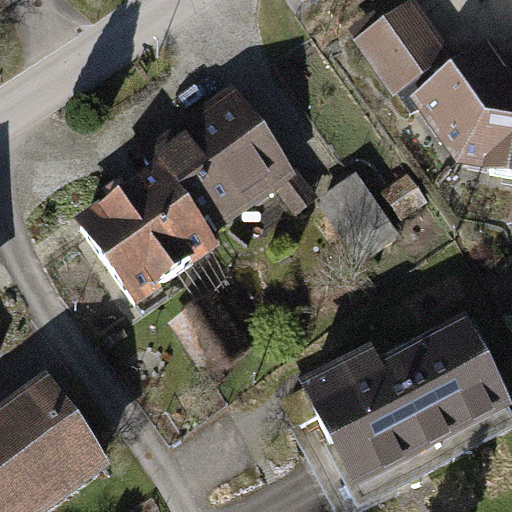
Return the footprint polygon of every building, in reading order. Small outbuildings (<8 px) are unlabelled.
[(415,102),(461,170),(511,177),(511,73),(496,51),(464,72),(418,5),(355,47),(400,112),(415,102)] [(147,161),(155,172),(214,253),(283,202),(298,221),(320,205),(238,94),(147,161)] [(136,310),(214,253),(155,172),(77,229),(136,310)] [(368,269),(401,244),(355,184),(322,209),(368,269)] [(387,200),(406,228),(430,212),(410,184),(387,200)] [(511,419),(511,397),(474,321),(431,343),(409,298),(385,309),(408,354),(386,365),(378,349),(302,386),(357,496),(511,419)] [(172,332),(201,377),(221,364),(192,319),(172,332)] [(51,376),(0,412),(0,511),(57,511),(118,468),(51,376)]
